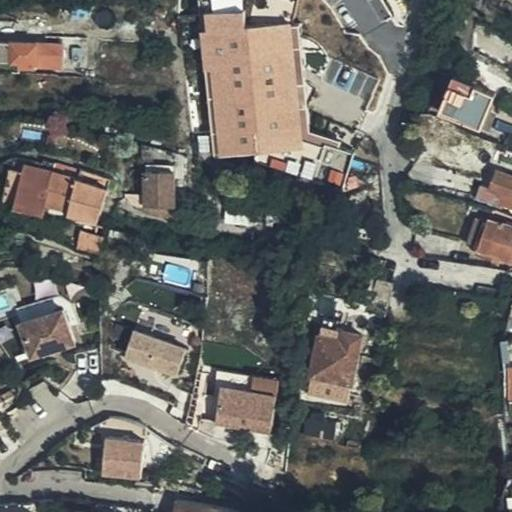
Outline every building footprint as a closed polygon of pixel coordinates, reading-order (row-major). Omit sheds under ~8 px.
[(303,35),(314,9),(290,0),(219,0),(218,5),(303,35)] [(16,23),(12,8),(0,12),(0,25),(1,28),(16,23)] [(87,72),(88,39),(47,37),(47,45),(0,41),(0,71),(20,74),(20,68),(87,72)] [(474,95),(478,86),(455,76),(451,85),(474,95)] [(498,94),(478,86),(474,95),(451,85),(441,112),(482,129),(491,109),(498,94)] [(499,112),(491,109),(482,129),(492,131),(499,112)] [(15,207),(14,209),(44,216),(47,203),(54,172),(56,164),(44,161),(42,168),(26,164),(24,172),(15,207)] [(3,203),(15,207),(24,172),(12,168),(3,203)] [(82,169),(80,178),(71,208),(69,216),(99,223),(112,179),(82,169)] [(80,178),(54,172),(47,203),(71,208),(80,178)] [(479,183),(473,198),(503,210),(505,207),(511,209),(511,177),(499,172),(493,188),(479,183)] [(168,207),(169,180),(152,180),(152,206),(168,207)] [(144,209),(145,195),(126,197),(130,205),(134,210),(144,209)] [(511,227),(489,219),(487,224),(479,248),(476,256),(498,265),(500,262),(511,266),(511,262),(511,227)] [(468,244),(479,248),(487,224),(477,220),(468,244)] [(393,291),(394,285),(379,281),(370,316),(386,319),(393,291)] [(28,354),(77,346),(68,293),(19,301),(28,354)] [(178,375),(189,343),(137,325),(126,357),(178,375)] [(321,338),(311,379),(353,388),(363,336),(345,333),(342,341),(321,338)] [(502,347),(504,367),(511,367),(510,346),(502,347)] [(275,430),(282,376),(223,368),(215,422),(275,430)] [(311,379),(300,377),(298,387),(356,398),(357,389),(353,388),(311,379)] [(107,475),(146,474),(145,432),(107,433),(107,475)] [(177,497),(174,511),(241,511),(243,504),(177,497)]
